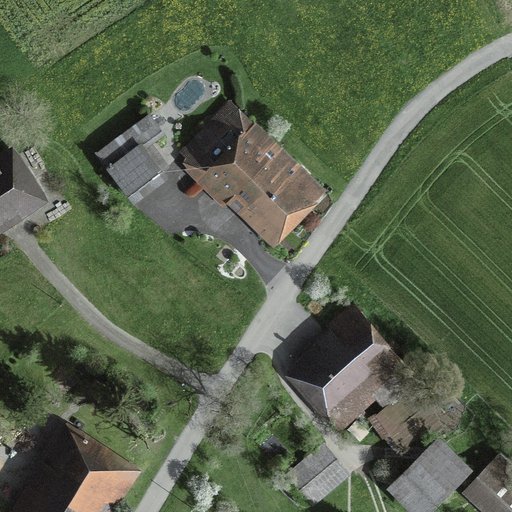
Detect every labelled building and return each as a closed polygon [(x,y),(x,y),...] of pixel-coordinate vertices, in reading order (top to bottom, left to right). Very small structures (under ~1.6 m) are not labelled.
[(274,231),(317,186),(230,103),(184,151),(194,161),(187,169),(224,205),(235,194),(247,205),(242,210),(259,227),(264,222),(274,231)] [(128,194),(167,165),(149,140),(159,133),(148,117),(98,154),(128,194)] [(0,218),(33,196),(8,159),(0,164),(0,218)] [(327,411),(391,356),(361,321),(297,375),(327,411)] [(95,511),(118,476),(69,445),(26,511),(95,511)] [(414,511),(424,511),(464,474),(438,447),(393,491),(414,511)] [(324,493),(344,476),(333,463),(313,480),(324,493)] [(490,511),(511,511),(511,475),(498,463),(470,493),(490,511)]
